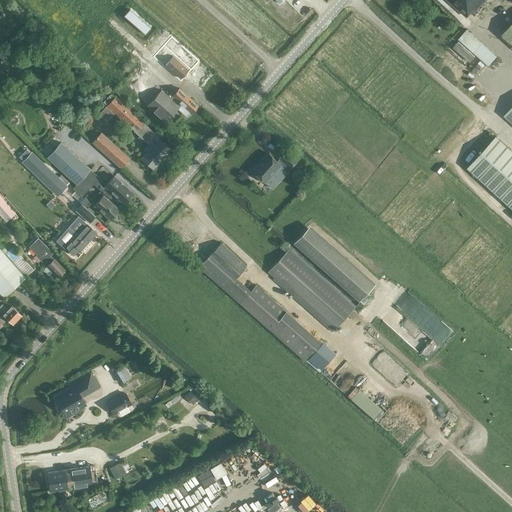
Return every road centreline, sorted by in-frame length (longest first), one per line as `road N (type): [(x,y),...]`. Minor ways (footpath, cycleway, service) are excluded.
road 1 (tertiary): [(2,394),(48,330),(343,0)]
road 2 (track): [(230,126),(83,0)]
road 3 (unknown): [(360,0),(490,115)]
